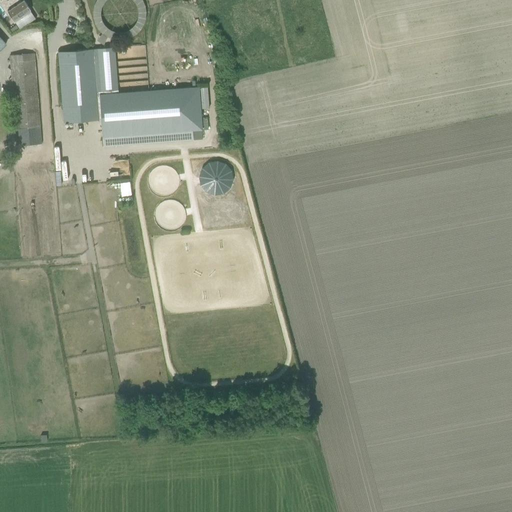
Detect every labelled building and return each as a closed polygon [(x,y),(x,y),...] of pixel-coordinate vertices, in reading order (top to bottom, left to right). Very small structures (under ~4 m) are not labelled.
[(90,0),(101,38),(148,24),(141,0),(90,0)] [(7,12),(14,22),(30,10),(24,1),(7,12)] [(114,47),(92,49),(96,94),(97,105),(98,120),(101,119),(98,94),(118,92),(114,47)] [(68,51),(58,52),(59,70),(60,75),(62,108),(64,122),(98,120),(97,105),(96,94),(92,49),(68,51)] [(9,55),(16,146),(41,144),(34,54),(9,55)] [(118,92),(98,94),(101,119),(104,146),(192,140),(192,131),(202,130),(198,87),(118,92)] [(200,87),(201,108),(209,108),(207,87),(200,87)] [(160,168),(158,178),(161,178),(160,185),(168,186),(170,170),(160,168)]
